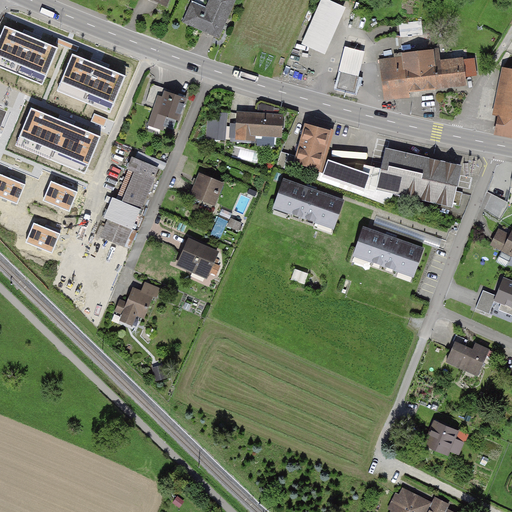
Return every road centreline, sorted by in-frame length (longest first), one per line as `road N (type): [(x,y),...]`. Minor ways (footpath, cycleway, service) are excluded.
road 1 (track): [(0,287),(231,511)]
road 2 (primary): [(214,70),(497,144)]
road 3 (residential): [(130,267),(214,70)]
road 4 (primary): [(31,0),(214,70)]
road 5 (residential): [(497,144),(435,309)]
